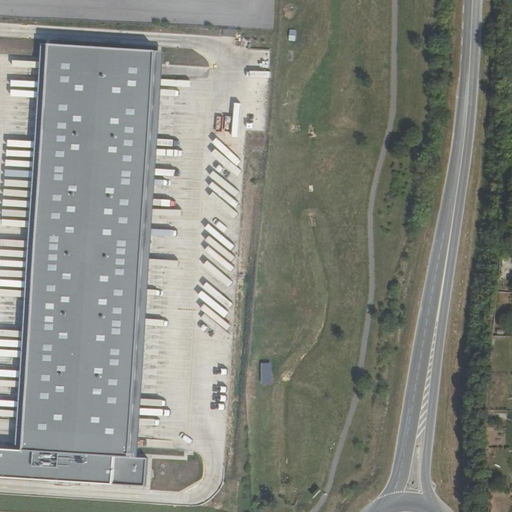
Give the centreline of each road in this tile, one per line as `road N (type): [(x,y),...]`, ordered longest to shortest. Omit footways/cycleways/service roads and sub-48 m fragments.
road 1 (secondary): [(439,298),(464,130),(471,0)]
road 2 (secondary): [(439,298),(386,506)]
road 3 (secondary): [(433,509),(425,478),(439,298)]
